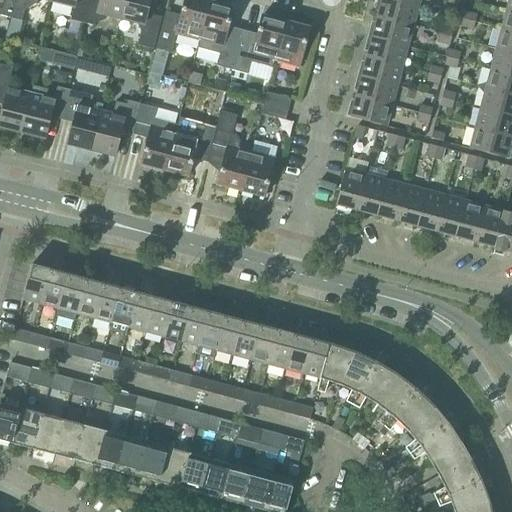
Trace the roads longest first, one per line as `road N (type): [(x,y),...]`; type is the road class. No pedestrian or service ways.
road 1 (residential): [(0,349),(335,438)]
road 2 (residential): [(511,286),(357,255),(331,223),(298,214)]
road 3 (residential): [(298,214),(326,114),(323,92),(340,28),(334,1)]
road 4 (tertiary): [(283,270),(123,227)]
road 5 (tertiary): [(416,305),(466,354),(511,426)]
road 6 (tertiary): [(416,305),(283,270)]
